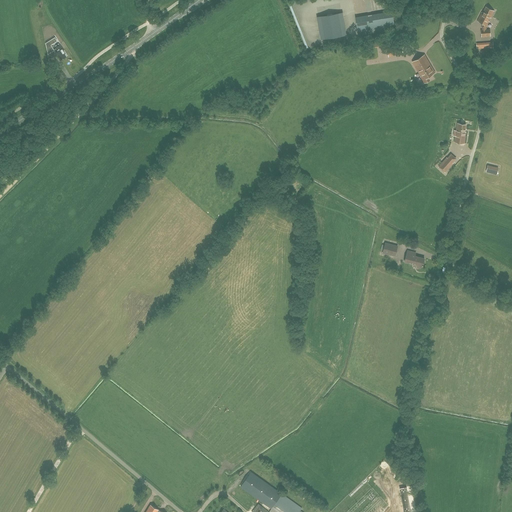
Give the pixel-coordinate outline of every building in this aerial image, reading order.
[(478,21),(484,24),(482,26),(483,30),(481,30),(482,37),(490,36),(490,30),(486,30),(486,27),(489,21),(488,21),(490,17),(491,18),(494,11),(486,7),(483,13),(482,12),(478,21)] [(383,28),(394,26),(392,11),(372,15),(372,16),(368,17),(368,15),(356,17),(358,32),(367,31),(368,34),(383,31),(383,28)] [(345,35),(342,13),(318,17),(321,39),(345,35)] [(60,60),(65,57),(63,53),(64,52),(59,45),(59,44),(56,46),(56,47),(56,49),(58,52),(55,53),(60,60)] [(397,54),(403,53),(402,47),(396,48),(396,47),(387,48),(389,56),(398,55),(397,54)] [(424,55),(417,59),(412,62),(419,73),(421,77),(424,83),(429,80),(428,76),(435,72),(431,65),(430,66),(429,64),(429,63),(424,55)] [(457,123),(456,131),(457,131),(456,136),(455,136),(455,142),(464,143),(466,132),(465,132),(466,125),(457,123)] [(451,154),(447,158),(439,167),(445,172),(453,163),(452,163),(456,159),(451,154)] [(3,175),(0,177),(0,178),(5,184),(8,181),(9,182),(31,160),(28,157),(23,161),(21,159),(13,166),(12,165),(2,174),(3,175)] [(397,246),(385,243),(383,253),(395,256),(397,246)] [(423,265),(423,264),(424,264),(424,263),(425,262),(425,261),(424,261),(424,260),(424,258),(415,256),(416,253),(407,251),(404,262),(417,265),(417,266),(416,267),(417,267),(417,268),(418,268),(419,268),(420,268),(421,267),(421,266),(422,266),(422,265),(423,265)] [(251,472),(240,487),(271,509),(269,511),(258,504),(251,511),(299,511),(302,509),(251,472)] [(403,511),(404,511),(411,511),(406,487),(399,488),(403,511)]
